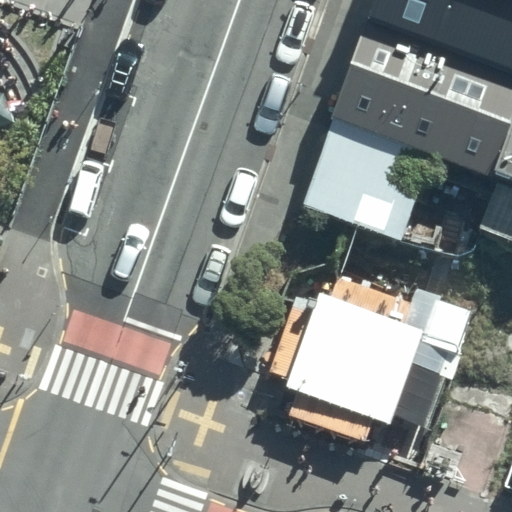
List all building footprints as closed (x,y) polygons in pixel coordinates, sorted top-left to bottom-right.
[(511,58),(393,15),(371,75),(511,126),(511,58)] [(511,126),(371,75),(338,166),(425,197),(511,228),(511,126)] [(425,197),(338,166),(321,213),(317,223),(331,228),(404,254),(410,238),(425,197)] [(511,228),(425,197),(404,254),(426,262),(441,268),(511,293),(511,228)] [(256,405),(262,407),(257,419),(308,437),(333,369),(339,352),(358,302),(310,285),(296,280),(251,403),(256,405)] [(413,322),(371,307),(356,349),(398,364),(406,339),(413,322)] [(251,403),(262,373),(252,370),(236,411),(257,419),(262,407),(251,403)] [(511,511),(511,438),(486,511),(489,511),(511,511)]
